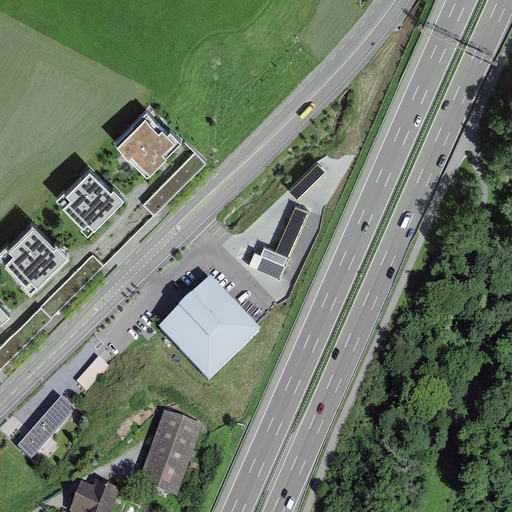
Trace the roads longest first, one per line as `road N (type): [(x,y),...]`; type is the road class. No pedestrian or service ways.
road 1 (primary): [(395,0),(315,94),(0,407)]
road 2 (motorway): [(278,511),(504,0)]
road 3 (motorway): [(462,0),(237,511)]
road 4 (track): [(511,326),(479,411),(452,421),(437,401),(442,353),(485,197),(470,131)]
